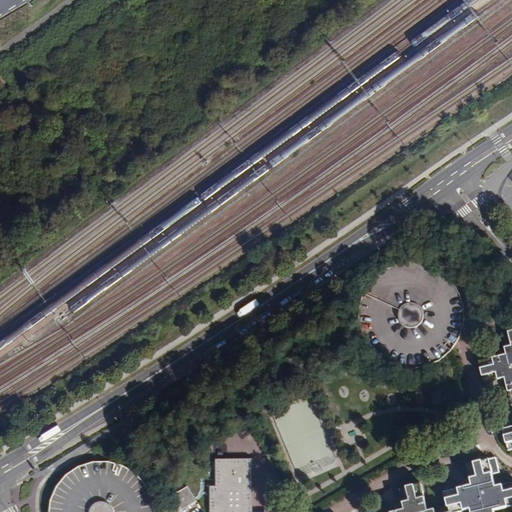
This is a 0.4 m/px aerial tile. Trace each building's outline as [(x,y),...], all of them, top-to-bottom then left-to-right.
[(453,285),(443,274),(429,266),(416,263),(401,263),(386,268),(376,275),(365,289),(359,303),(358,316),(360,330),(367,347),(377,358),(390,366),(404,369),(419,369),(433,364),(444,358),(452,348),(460,331),(462,315),(460,298),(453,285)] [(480,284),(470,271),(461,279),(472,292),(480,284)] [(482,291),(475,296),(475,302),(478,306),(484,307),(490,303),(491,296),(488,293),(482,291)] [(511,404),(511,330),(502,333),(507,355),(479,361),(484,382),(505,378),(506,383),(507,387),(511,405),(511,404)] [(471,480),(472,486),(445,493),(448,507),(449,511),(464,511),(471,511),(493,511),(493,509),(511,504),(511,482),(495,486),(492,474),(498,472),(495,458),(467,465),(471,480)] [(250,511),(250,459),(213,460),(213,485),(208,485),(208,511),(250,511)] [(82,467),(68,475),(58,487),(51,500),(49,511),(154,511),(153,502),(146,487),(136,476),(124,468),(109,463),(95,463),(82,467)] [(402,505),(403,510),(395,511),(449,511),(448,507),(427,511),(421,484),(398,490),(400,496),(402,505)] [(173,494),(180,510),(196,504),(189,487),(173,494)]
